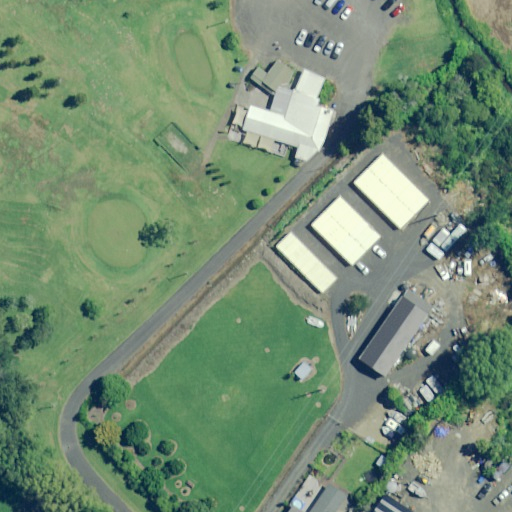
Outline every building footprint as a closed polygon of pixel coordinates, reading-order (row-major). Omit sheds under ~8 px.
[(220,95),(212,119),(287,141),(301,104),(280,95),(290,69),(270,61),(256,64),(248,55),(233,50),(220,68),(241,82),(237,99),(220,95)] [(405,287),(358,359),(385,377),(433,306),(405,287)] [(310,370),(302,363),(293,373),(301,380),(310,370)] [(445,371),(436,363),(428,372),(436,380),(445,371)] [(482,460),(473,452),(466,460),(475,468),(482,460)] [(300,511),(291,506),(287,511),(335,511),(345,496),(327,485),(309,511),(300,511)]
